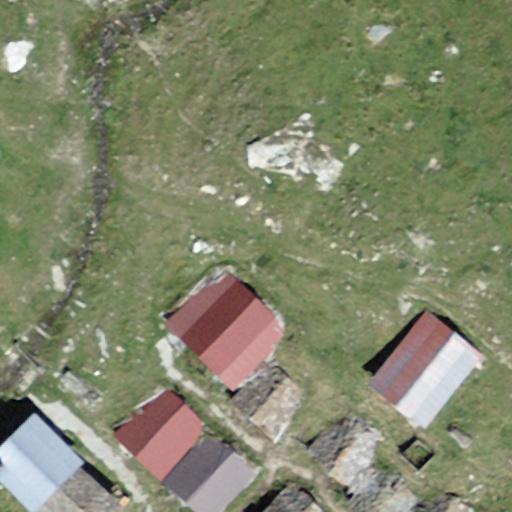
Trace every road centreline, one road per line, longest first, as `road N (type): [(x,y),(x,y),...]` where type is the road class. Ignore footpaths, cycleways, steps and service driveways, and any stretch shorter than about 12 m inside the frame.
road 1 (track): [(85,439),(166,368),(215,418),(317,484),(337,511)]
road 2 (track): [(0,356),(129,477),(154,511)]
